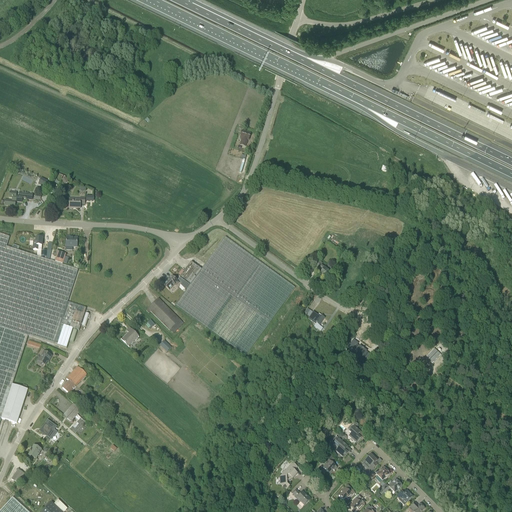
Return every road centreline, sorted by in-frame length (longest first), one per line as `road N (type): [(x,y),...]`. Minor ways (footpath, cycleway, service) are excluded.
road 1 (unclassified): [(216,220),(341,307),(363,298),(408,241),(439,231),(459,257),(470,317),(511,360)]
road 2 (unclassified): [(0,479),(84,340),(184,243)]
road 3 (motorway): [(511,162),(291,55)]
road 4 (motorway): [(152,0),(360,100)]
road 5 (unclassified): [(216,220),(242,193),(257,159),(297,18)]
road 6 (unclassified): [(184,243),(127,227),(0,218)]
road 7 (motorway): [(360,100),(511,174)]
road 8 (residential): [(441,511),(373,447),(321,498)]
road 9 (unclassified): [(435,0),(347,24),(297,18)]
road 10 (motorway): [(291,55),(177,0)]
